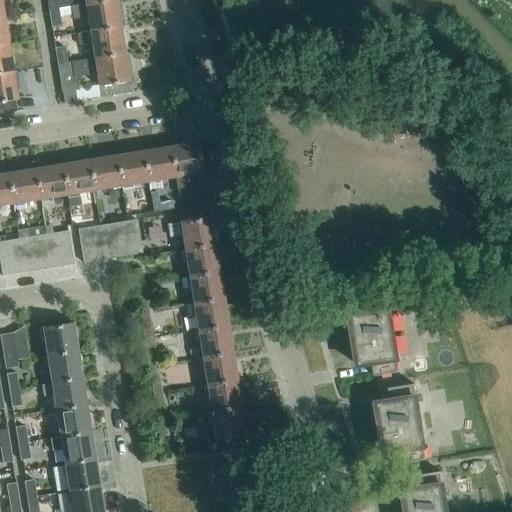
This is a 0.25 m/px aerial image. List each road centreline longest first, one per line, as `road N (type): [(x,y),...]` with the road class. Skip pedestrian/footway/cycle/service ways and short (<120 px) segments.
road 1 (unclassified): [(216,102),(343,511)]
road 2 (residential): [(0,300),(98,284),(136,511)]
road 3 (residential): [(0,139),(216,102)]
